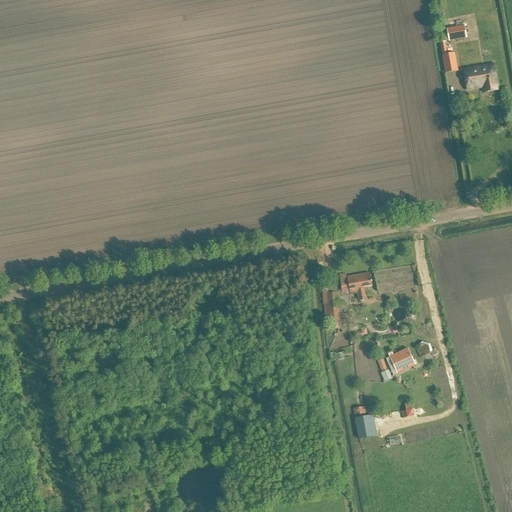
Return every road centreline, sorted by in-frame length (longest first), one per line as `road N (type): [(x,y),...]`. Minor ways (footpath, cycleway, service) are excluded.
road 1 (unclassified): [(0,298),(511,206)]
road 2 (unknown): [(19,294),(64,511)]
